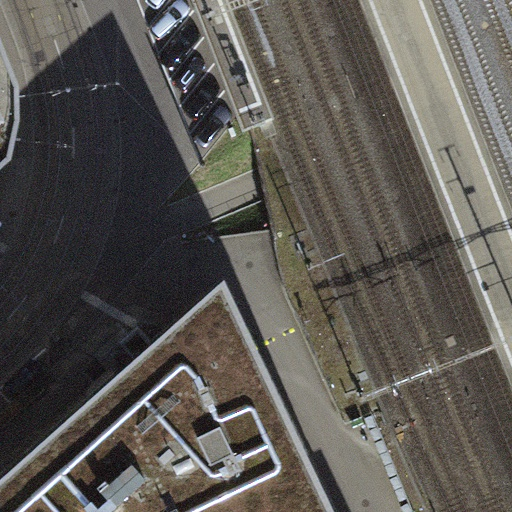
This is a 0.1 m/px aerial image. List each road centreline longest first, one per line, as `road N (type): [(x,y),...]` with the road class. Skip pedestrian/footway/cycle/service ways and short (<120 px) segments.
road 1 (track): [(511,84),(150,228)]
road 2 (residential): [(0,330),(38,280),(70,201),(74,111),(39,0)]
